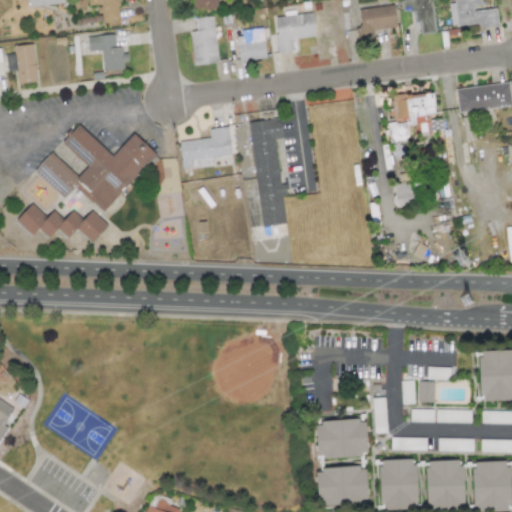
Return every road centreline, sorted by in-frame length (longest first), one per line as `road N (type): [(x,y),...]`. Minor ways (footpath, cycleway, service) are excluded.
road 1 (secondary): [(0,292),(511,319)]
road 2 (secondary): [(511,283),(0,265)]
road 3 (residential): [(169,104),(511,62)]
